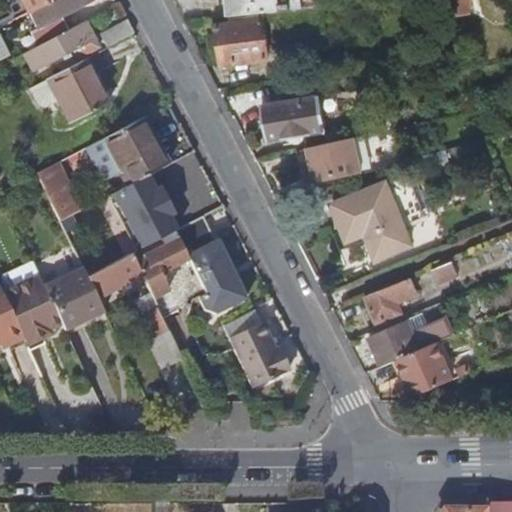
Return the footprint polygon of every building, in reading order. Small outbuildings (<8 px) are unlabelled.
[(18,0),(27,16),(54,1),(56,0),(18,0)] [(56,0),(54,1),(62,15),(91,0),(56,0)] [(232,16),(303,9),(302,0),(227,0),(229,16),(232,16)] [(472,13),(470,0),(430,0),(433,18),(472,13)] [(286,36),(327,32),(325,7),(303,9),(232,16),(233,26),(219,27),(224,66),(270,60),(265,22),(276,21),(286,36)] [(107,47),(134,33),(128,20),(101,35),(107,47)] [(86,22),(22,55),(31,73),(73,51),(75,56),(96,44),(86,22)] [(98,72),(91,56),(28,89),(40,110),(58,100),(70,123),(108,102),(94,74),(98,72)] [(337,88),(335,74),(300,80),(303,94),(337,88)] [(3,84),(0,85),(0,101),(1,103),(10,98),(3,84)] [(272,142),(330,132),(323,96),(266,106),(272,142)] [(127,171),(133,183),(157,171),(169,165),(143,117),(135,121),(136,123),(102,140),(120,174),(127,171)] [(371,135),(388,131),(385,120),(351,127),(354,139),(356,139),(371,135)] [(374,148),(395,143),(392,131),(388,131),(371,135),(374,148)] [(316,182),(363,171),(356,139),(354,139),(308,150),(316,182)] [(308,183),(316,182),(308,150),(300,151),(308,183)] [(199,165),(202,164),(195,151),(169,165),(157,171),(166,190),(186,180),(190,186),(206,178),(199,165)] [(51,167),(36,175),(59,222),(67,218),(54,189),(60,186),(51,167)] [(389,184),(334,206),(350,242),(359,238),(363,248),(371,244),(378,261),(414,246),(406,227),(427,219),(427,218),(432,216),(415,175),(410,177),(389,186),(389,184)] [(81,266),(87,278),(107,268),(94,241),(88,227),(80,211),(67,218),(59,222),(81,266)] [(206,293),(197,297),(202,309),(214,313),(245,298),(235,277),(233,278),(230,270),(231,269),(218,240),(214,242),(203,217),(176,232),(206,293)] [(88,227),(94,241),(102,237),(95,223),(88,227)] [(142,275),(158,308),(162,318),(187,305),(192,299),(197,297),(206,293),(176,232),(131,255),(142,275)] [(97,299),(142,275),(131,255),(107,268),(87,278),(97,299)] [(26,343),(26,345),(42,337),(40,332),(49,328),(61,322),(44,287),(43,285),(38,275),(31,261),(0,275),(7,289),(1,292),(23,338),(26,343)] [(440,284),(459,276),(454,262),(434,270),(440,284)] [(43,285),(44,287),(61,322),(65,331),(104,313),(97,299),(87,278),(81,266),(43,285)] [(378,324),(403,314),(400,305),(420,296),(412,279),(367,297),(378,324)] [(0,341),(5,340),(7,344),(23,338),(1,292),(0,289),(0,341)] [(155,338),(169,331),(162,318),(158,308),(144,316),(155,338)] [(232,348),(251,387),(284,372),(261,322),(257,325),(250,311),(221,325),(232,348)] [(104,313),(65,331),(68,336),(106,319),(104,313)] [(422,316),(370,338),(383,368),(393,363),(399,361),(432,347),(434,345),(437,344),(450,338),(453,337),(456,336),(448,318),(427,328),(422,316)] [(40,332),(42,337),(51,333),(49,328),(40,332)] [(42,337),(26,345),(29,350),(45,342),(42,337)] [(9,350),(26,343),(23,338),(7,344),(9,350)] [(434,345),(432,347),(448,383),(453,381),(437,344),(434,345)] [(432,347),(399,361),(408,381),(402,384),(401,384),(408,401),(448,383),(432,347)] [(399,361),(393,363),(402,384),(408,381),(399,361)] [(511,511),(511,502),(489,503),(489,509),(449,508),(446,511),(511,511)]
